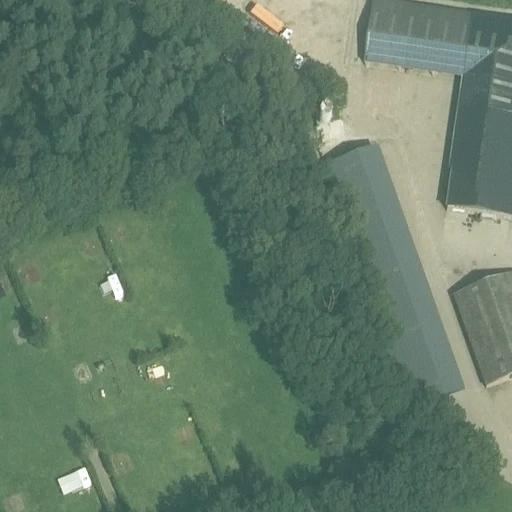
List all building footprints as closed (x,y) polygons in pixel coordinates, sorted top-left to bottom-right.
[(511,22),(375,3),(366,67),(464,81),(459,112),(445,211),(511,220),(511,22)] [(432,154),(448,150),(445,138),(429,142),(432,154)] [(362,157),(323,171),(410,415),(449,401),(362,157)] [(511,277),(453,298),(485,389),(511,379),(511,277)] [(124,311),(134,307),(123,282),(114,286),(124,311)] [(182,330),(169,336),(177,354),(191,347),(182,330)] [(470,389),(452,397),(458,409),(475,401),(470,389)] [(191,454),(206,446),(197,425),(181,432),(191,454)] [(9,504),(11,511),(24,511),(20,500),(9,504)]
